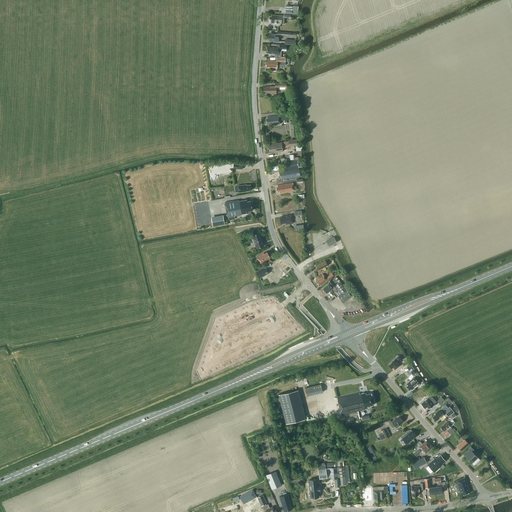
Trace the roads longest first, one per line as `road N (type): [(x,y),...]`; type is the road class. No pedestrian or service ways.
road 1 (primary): [(0,481),(347,334)]
road 2 (tertiary): [(347,334),(284,254),(268,219),(255,87),(260,0)]
road 3 (tertiary): [(485,498),(347,334)]
road 4 (primary): [(347,334),(511,265)]
road 5 (tertiary): [(325,511),(485,498)]
